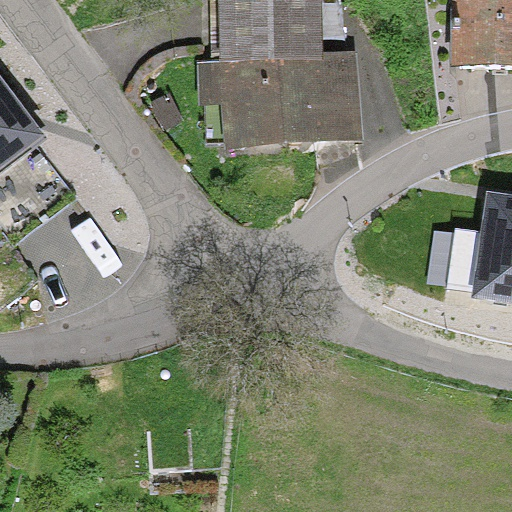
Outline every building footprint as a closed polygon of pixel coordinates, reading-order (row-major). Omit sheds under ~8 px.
[(304,42),(306,42),(305,0),(225,0),(227,67),(198,68),(199,106),(228,105),(228,149),(349,140),(343,60),(304,63),(304,42)] [(456,36),(456,71),(511,72),(511,0),(457,0),(457,28),(449,28),(449,36),(456,36)] [(0,162),(38,134),(0,82),(0,162)] [(511,198),(491,196),(476,292),(511,297),(511,198)] [(185,432),(143,435),(146,477),(188,474),(185,432)]
